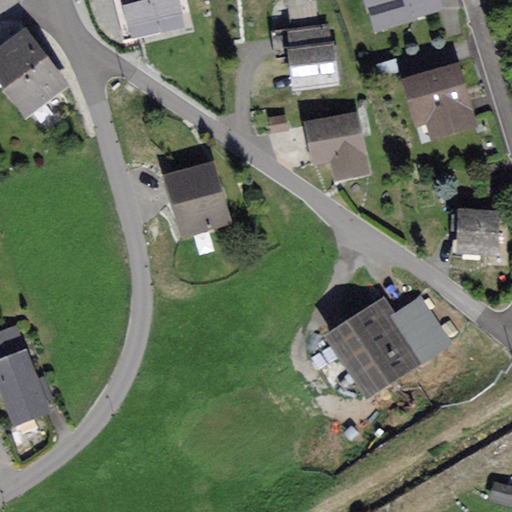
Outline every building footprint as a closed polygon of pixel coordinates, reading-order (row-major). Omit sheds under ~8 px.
[(119,0),(127,39),(186,28),(180,0),(119,0)] [(275,0),(277,12),(302,9),(301,0),(275,0)] [(357,0),(369,36),(440,14),(434,0),(357,0)] [(339,86),(333,34),(276,41),(283,93),(339,86)] [(58,91),(16,37),(0,49),(0,100),(17,122),(58,91)] [(452,70),(393,87),(405,130),(422,126),(426,145),(471,133),(452,70)] [(266,115),(268,132),(284,131),(283,114),(266,115)] [(360,118),(298,129),(306,169),(329,166),(333,183),(372,177),(360,118)] [(226,222),(210,165),(158,179),(173,237),(226,222)] [(490,216),(451,215),(449,257),(488,259),(490,216)] [(380,297),(312,340),(355,405),(451,345),(419,297),(390,314),(380,297)] [(40,418),(10,333),(0,336),(0,413),(6,430),(40,418)] [(511,511),(511,490),(490,486),(486,509),(506,511),(511,511)]
